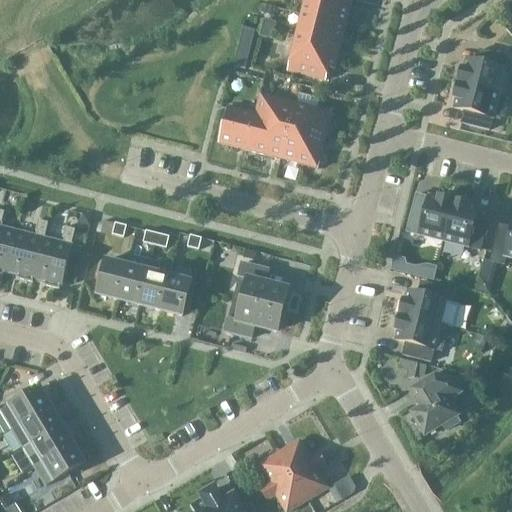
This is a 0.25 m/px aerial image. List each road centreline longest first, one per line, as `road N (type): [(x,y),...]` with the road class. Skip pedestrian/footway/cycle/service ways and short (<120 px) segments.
road 1 (residential): [(339,377),(389,137)]
road 2 (residential): [(0,332),(57,346),(143,492)]
road 3 (residential): [(143,492),(339,377)]
road 4 (track): [(17,25),(80,146),(120,174)]
road 5 (residential): [(419,511),(339,377)]
road 6 (residential): [(389,137),(418,8),(433,0)]
road 7 (residential): [(511,167),(389,137)]
